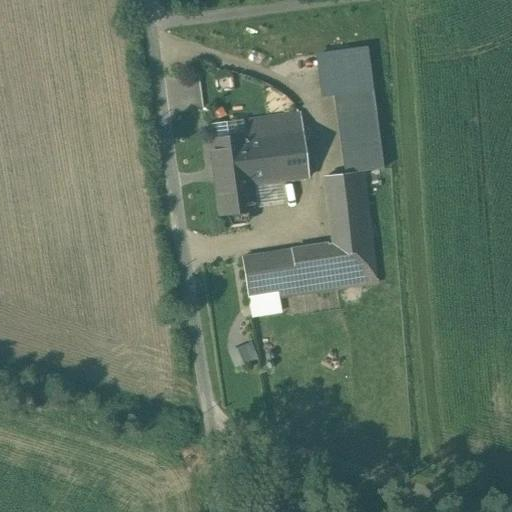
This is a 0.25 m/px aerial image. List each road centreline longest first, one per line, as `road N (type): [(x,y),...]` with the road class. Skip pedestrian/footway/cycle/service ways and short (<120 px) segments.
road 1 (unclassified): [(146,0),(213,424)]
road 2 (unclassified): [(213,424),(493,511)]
